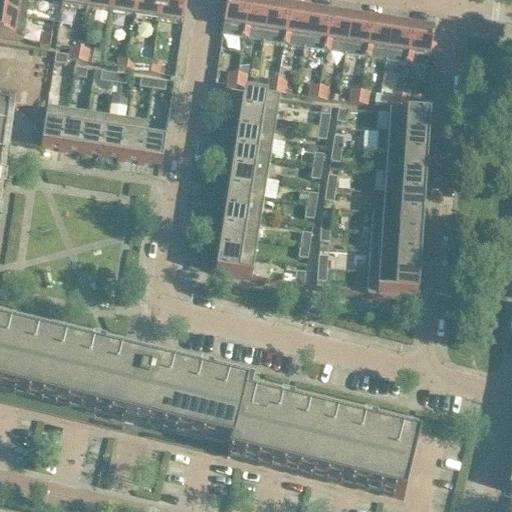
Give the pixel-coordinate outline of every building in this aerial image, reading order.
[(0,0),(0,14),(26,18),(25,18),(27,0),(0,0)] [(85,10),(86,0),(49,0),(61,2),(61,6),(85,10)] [(111,0),(86,0),(85,10),(109,14),(111,0)] [(136,0),(111,0),(109,14),(134,18),(136,0)] [(161,0),(136,0),(134,18),(158,22),(161,0)] [(186,0),(161,0),(158,22),(182,25),(186,0)] [(227,0),(226,0),(221,38),(222,38),(242,41),(248,3),(227,0)] [(248,3),(242,41),(262,44),(262,46),(268,6),(248,3)] [(289,9),(268,6),(262,46),(263,46),(263,44),(283,48),(289,9)] [(289,9),(283,48),(303,51),(302,52),(303,52),(309,13),(289,9)] [(330,16),(309,13),(303,52),(304,52),(304,51),(324,54),(330,16)] [(26,19),(26,18),(0,14),(0,38),(22,42),(25,19),(26,19)] [(330,16),(324,54),(344,57),(343,58),(344,58),(350,19),(330,16)] [(371,22),(350,19),(344,58),(345,59),(345,57),(365,60),(371,22)] [(391,25),(371,22),(365,60),(385,63),(384,65),(385,65),(391,25)] [(391,25),(385,65),(386,65),(386,64),(406,67),(412,29),(391,25)] [(433,32),(412,29),(406,67),(427,70),(429,59),(432,59),(434,47),(431,46),(433,32)] [(41,35),(40,48),(49,49),(51,36),(41,35)] [(79,53),(70,51),(68,62),(77,63),(79,53)] [(88,54),(79,53),(77,63),(86,65),(88,54)] [(53,65),(66,67),(67,58),(55,56),(53,65)] [(118,60),(116,70),(125,72),(127,61),(118,60)] [(127,61),(125,72),(134,73),(136,63),(127,61)] [(160,66),(150,65),(148,75),(158,77),(160,66)] [(277,82),(275,95),(284,96),(285,91),(286,83),(288,74),(288,70),(279,68),(277,82)] [(86,71),(73,69),(72,79),(85,81),(86,71)] [(112,85),(113,76),(100,74),(99,83),(112,85)] [(228,74),(226,87),(235,89),(237,76),(228,74)] [(124,87),(126,78),(113,76),(112,85),(124,87)] [(246,77),(237,76),(235,89),(244,90),(246,77)] [(153,82),(140,80),(138,89),(151,91),(153,82)] [(268,81),(267,89),(266,93),(275,95),(277,82),(268,81)] [(153,82),(151,91),(164,93),(165,84),(153,82)] [(308,100),(317,101),(319,88),(309,87),(308,100)] [(328,90),(319,88),(317,101),(326,103),(328,90)] [(359,93),(350,92),(348,105),(358,106),(359,93)] [(368,94),(359,93),(358,106),(367,107),(368,94)] [(116,95),(111,100),(113,107),(120,108),(125,103),(122,96),(116,95)] [(390,108),(399,110),(401,97),(392,95),(390,108)] [(275,121),(278,101),(242,96),(239,116),(275,121)] [(401,97),(399,110),(427,114),(427,115),(428,115),(429,106),(424,105),(424,100),(410,98),(401,97)] [(0,212),(0,209),(0,202),(1,195),(3,195),(5,181),(3,181),(5,167),(7,167),(9,153),(7,153),(14,107),(0,104),(0,212)] [(106,123),(100,159),(120,162),(126,126),(124,126),(127,110),(110,107),(108,123),(106,123)] [(337,111),(335,124),(345,126),(347,113),(337,111)] [(65,117),(45,113),(40,150),(60,153),(65,117)] [(387,135),(427,137),(428,117),(388,115),(387,135)] [(275,121),(239,116),(236,136),(272,141),(275,121)] [(327,130),(329,118),(320,116),(318,129),(327,130)] [(65,117),(60,153),(80,156),(86,120),(65,117)] [(86,120),(80,156),(100,159),(106,123),(86,120)] [(126,126),(120,162),(140,165),(146,129),(126,126)] [(146,129),(140,165),(160,168),(166,132),(146,129)] [(327,130),(318,129),(316,141),(325,143),(327,130)] [(376,156),(385,157),(425,159),(427,137),(387,135),(377,134),(376,156)] [(272,141),(236,136),(233,156),(269,161),(272,141)] [(333,138),(331,151),(341,153),(343,140),(333,138)] [(341,153),(331,151),(329,164),(339,165),(341,153)] [(269,161),(233,156),(230,176),(266,181),(269,161)] [(321,170),(323,157),(314,156),(312,168),(321,170)] [(385,157),(384,176),(424,179),(425,159),(385,157)] [(321,170),(312,168),(310,181),(319,182),(321,170)] [(374,175),(373,195),(423,198),(424,179),(384,176),(374,175)] [(266,181),(230,176),(226,196),(263,201),(266,181)] [(337,179),(327,178),(325,191),(335,192),(337,179)] [(335,192),(325,191),(323,203),(333,205),(335,192)] [(315,209),(317,196),(307,195),(305,208),(315,209)] [(373,195),(372,214),(381,214),(421,217),(423,198),(373,195)] [(263,201),(226,196),(223,215),(260,221),(263,201)] [(315,209),(305,208),(303,220),(313,222),(315,209)] [(421,217),(381,214),(372,214),(370,234),(420,238),(421,217)] [(260,221),(223,215),(220,235),(256,241),(260,221)] [(320,218),(319,231),(329,232),(330,219),(320,218)] [(329,232),(319,231),(318,244),(328,245),(329,232)] [(419,258),(420,238),(370,234),(369,255),(419,258)] [(256,241),(220,235),(217,255),(253,261),(256,241)] [(309,249),(311,236),(301,235),(299,247),(309,249)] [(309,249),(299,247),(297,260),(307,261),(309,249)] [(217,255),(214,275),(250,281),(253,261),(217,255)] [(417,278),(419,258),(369,255),(368,275),(417,278)] [(317,258),(316,271),(326,272),(327,259),(317,258)] [(326,272),(316,271),(315,284),(325,285),(326,272)] [(303,288),(305,275),(295,273),(293,286),(303,288)] [(403,298),(416,299),(417,278),(368,275),(366,299),(402,305),(403,298)] [(0,392),(94,416),(175,435),(229,448),(226,457),(226,458),(403,501),(417,441),(414,440),(415,435),(402,432),(403,429),(389,426),(389,428),(375,425),(375,423),(362,420),(361,422),(347,418),(348,416),(334,413),(333,415),(319,412),(320,409),(306,406),(306,408),(292,405),(292,403),(279,400),(278,402),(250,395),(252,385),(239,382),(239,379),(225,376),(225,378),(211,375),(211,373),(198,370),(197,372),(183,368),(184,366),(170,363),(170,365),(131,356),(131,353),(118,350),(117,352),(103,349),(104,347),(90,343),(90,346),(76,342),(76,340),(63,337),(62,339),(48,336),(49,333),(35,330),(34,332),(0,324),(0,392)]
